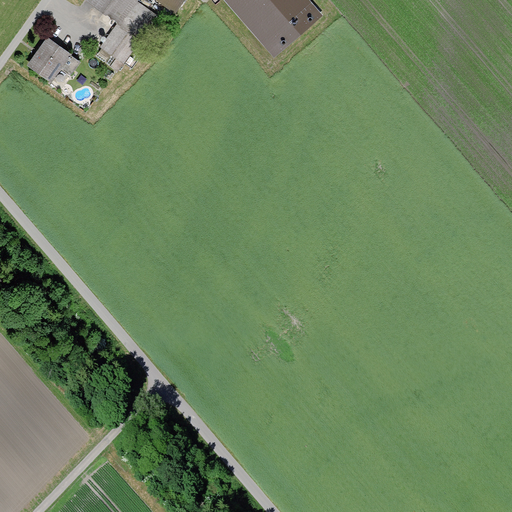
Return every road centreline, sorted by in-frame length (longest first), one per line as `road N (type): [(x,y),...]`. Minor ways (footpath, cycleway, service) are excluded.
road 1 (track): [(0,192),(274,511)]
road 2 (track): [(45,511),(166,387)]
